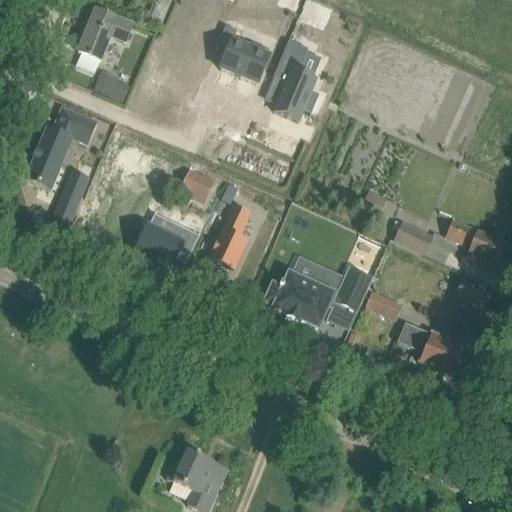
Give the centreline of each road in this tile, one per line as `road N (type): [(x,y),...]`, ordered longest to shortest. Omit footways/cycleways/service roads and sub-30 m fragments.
road 1 (unclassified): [(495,499),(0,272)]
road 2 (unclassified): [(48,0),(0,117)]
